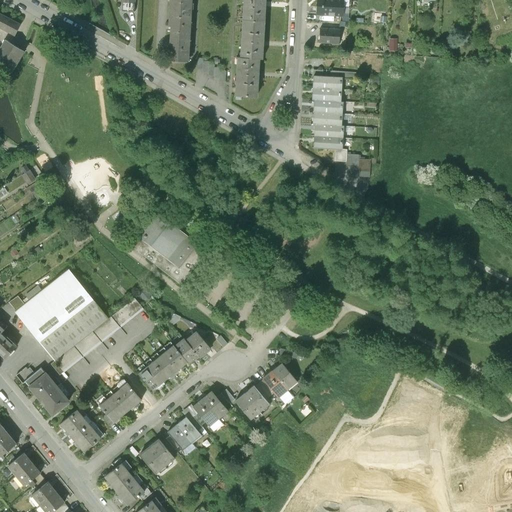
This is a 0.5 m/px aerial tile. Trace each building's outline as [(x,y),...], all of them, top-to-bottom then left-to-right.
[(171,0),(170,13),(191,14),(191,0),(171,0)] [(244,0),(243,20),(264,21),(265,0),(244,0)] [(316,0),(316,14),(341,16),(342,0),(316,0)] [(188,62),(191,14),(170,13),(170,27),(172,27),(170,61),(188,62)] [(0,28),(15,36),(20,25),(0,14),(0,28)] [(262,59),(264,21),(243,20),(241,58),(260,59),(262,59)] [(340,30),(321,28),(320,42),(338,44),(340,30)] [(5,40),(0,49),(0,66),(11,73),(24,52),(5,40)] [(197,58),(196,69),(202,69),(202,72),(208,72),(208,75),(214,76),(214,79),(220,79),(220,82),(225,82),(225,71),(220,71),(220,67),(214,67),(214,64),(208,64),(209,61),(203,61),(203,58),(197,58)] [(257,97),(260,59),(241,58),(238,58),(236,96),(257,97)] [(330,71),(329,77),(340,77),(365,79),(365,73),(330,71)] [(311,76),(311,87),(339,89),(340,77),(329,77),(311,76)] [(338,101),(339,89),(311,87),(310,99),(312,99),(338,101)] [(312,99),(312,111),(340,113),(341,101),(338,101),(312,99)] [(339,125),(340,113),(312,111),(311,123),(313,123),(339,125)] [(313,123),(312,135),(340,137),(341,125),(339,125),(313,123)] [(340,149),(340,137),(312,135),(312,147),(334,148),(340,149)] [(334,148),(333,161),(345,162),(346,154),(346,149),(340,149),(334,148)] [(369,159),(358,158),(357,166),(357,172),(356,176),(368,177),(369,159)] [(21,168),(24,174),(29,170),(26,165),(21,168)] [(28,185),(35,180),(29,170),(24,174),(22,175),(28,185)] [(34,194),(37,198),(47,192),(43,187),(34,194)] [(157,212),(131,245),(181,285),(207,251),(157,212)] [(29,236),(25,229),(17,234),(22,241),(29,236)] [(69,269),(15,312),(55,362),(109,320),(69,269)] [(143,309),(135,299),(109,320),(55,362),(64,373),(143,309)] [(169,320),(176,323),(179,316),(172,313),(169,320)] [(197,332),(186,341),(198,356),(200,358),(211,349),(197,332)] [(15,348),(1,333),(0,334),(0,353),(5,359),(15,348)] [(217,340),(224,348),(228,345),(221,336),(217,340)] [(189,364),(198,356),(186,341),(185,340),(175,347),(187,362),(189,364)] [(174,346),(167,352),(180,368),(187,362),(175,347),(174,346)] [(167,352),(160,357),(173,373),(180,368),(167,352)] [(160,357),(153,363),(166,379),(173,373),(160,357)] [(153,363),(146,369),(159,385),(166,379),(153,363)] [(282,364),(273,371),(287,390),(297,382),(282,364)] [(23,384),(25,382),(25,381),(34,373),(30,368),(28,370),(26,368),(16,376),(23,384)] [(25,382),(30,387),(45,374),(40,368),(34,373),(25,381),(25,382)] [(152,390),(159,385),(146,369),(139,374),(152,390)] [(278,397),(287,390),(273,371),(263,379),(278,397)] [(30,387),(41,401),(58,388),(46,373),(45,374),(30,387)] [(127,384),(120,390),(134,407),(141,401),(127,384)] [(268,405),(253,387),(235,402),(250,420),(268,405)] [(70,402),(58,388),(41,401),(53,416),(70,402)] [(127,412),(134,407),(120,390),(113,396),(127,412)] [(226,390),(222,394),(229,403),(230,404),(235,401),(226,390)] [(212,392),(202,400),(217,418),(227,410),(224,407),(217,398),(212,392)] [(224,407),(229,403),(222,394),(217,398),(224,407)] [(113,396),(106,401),(120,418),(127,412),(113,396)] [(277,407),(270,397),(266,400),(274,409),(277,407)] [(208,426),(217,418),(202,400),(193,407),(198,414),(205,423),(208,426)] [(113,424),(120,418),(106,401),(99,407),(106,415),(113,424)] [(182,413),(187,418),(189,421),(194,417),(188,408),(182,413)] [(61,424),(67,431),(83,418),(77,411),(61,424)] [(198,414),(194,417),(201,426),(205,423),(198,414)] [(109,427),(113,424),(106,415),(102,419),(109,427)] [(238,421),(235,416),(230,420),(234,424),(238,421)] [(67,431),(72,438),(89,424),(83,418),(67,431)] [(187,418),(177,426),(193,444),(202,437),(189,421),(187,418)] [(72,438),(78,445),(94,431),(89,424),(72,438)] [(183,452),(193,444),(177,426),(168,433),(170,436),(179,447),(183,452)] [(100,438),(94,431),(78,445),(84,452),(100,438)] [(0,457),(16,444),(7,433),(0,438),(0,457)] [(170,436),(165,440),(175,451),(179,447),(170,436)] [(158,440),(140,456),(156,475),(174,460),(170,455),(161,443),(158,440)] [(170,455),(175,451),(165,440),(161,443),(170,455)] [(8,466),(16,476),(32,463),(24,453),(8,466)] [(40,473),(32,463),(16,476),(24,486),(40,473)] [(230,463),(224,469),(228,473),(233,467),(230,463)] [(106,477),(111,484),(128,471),(122,464),(106,477)] [(111,484),(117,492),(134,478),(128,471),(111,484)] [(117,492),(123,499),(140,486),(134,478),(117,492)] [(33,495),(41,505),(56,493),(48,483),(33,495)] [(145,493),(140,486),(123,499),(128,506),(145,493)] [(64,502),(56,493),(41,505),(46,511),(51,511),(54,510),(63,503),(64,502)] [(138,511),(152,511),(157,508),(152,501),(138,511)] [(54,510),(55,511),(62,511),(67,508),(63,503),(54,510)]
